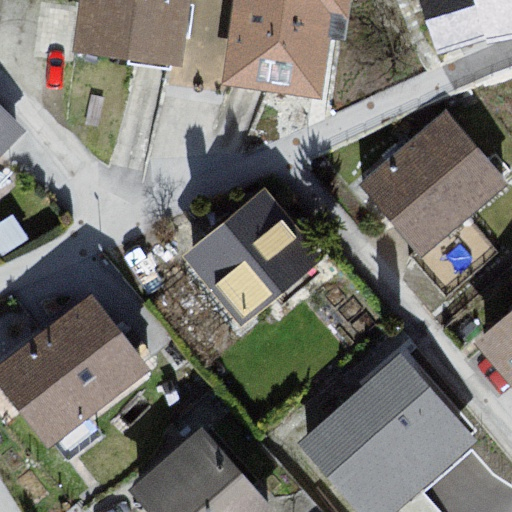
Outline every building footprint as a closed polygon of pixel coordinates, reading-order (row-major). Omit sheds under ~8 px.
[(177,0),(67,0),(59,55),(164,73),(177,0)] [(342,0),(224,0),(210,88),(310,99),(330,9),(341,11),(342,0)] [(511,0),(401,0),(425,53),(511,32),(511,0)] [(445,109),(360,177),(418,250),(504,183),(445,109)] [(0,148),(11,136),(0,126),(0,148)] [(263,185),(177,252),(232,322),(318,256),(263,185)] [(89,291),(0,359),(0,393),(41,446),(147,366),(89,291)] [(511,304),(471,339),(511,383),(511,304)] [(394,511),(476,441),(400,354),(298,443),(358,511),(394,511)] [(273,511),(200,426),(127,489),(146,511),(273,511)]
